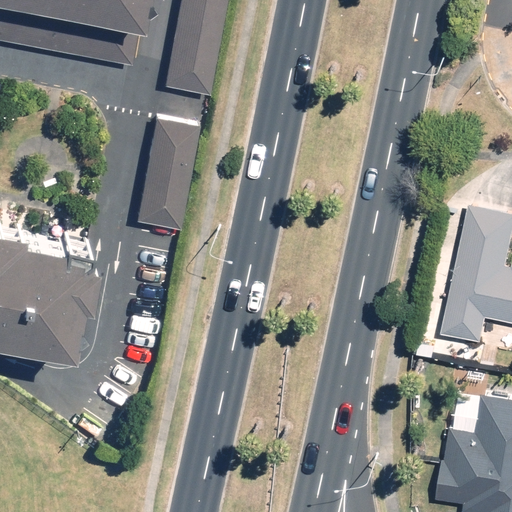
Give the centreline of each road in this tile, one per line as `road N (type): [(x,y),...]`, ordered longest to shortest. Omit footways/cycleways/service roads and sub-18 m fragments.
road 1 (primary): [(189,511),(292,0)]
road 2 (primary): [(409,0),(332,413)]
